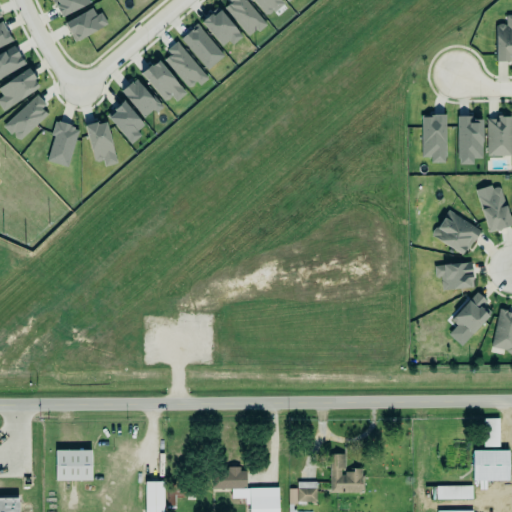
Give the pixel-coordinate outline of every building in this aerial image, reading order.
[(93,3),(91,0),(52,0),(59,17),(93,3)] [(244,0),(227,0),(228,1),(221,7),(245,35),(254,28),(256,31),(265,24),(244,0)] [(282,0),(285,3),(273,13),(270,10),(265,14),(253,0),(282,0)] [(219,7),(238,31),(238,33),(240,36),(230,45),(226,40),(220,45),(200,20),(203,15),(207,13),(211,10),(213,12),(219,7)] [(96,15),(91,8),(63,23),(74,43),(107,24),(101,13),(96,15)] [(511,13),(505,13),(505,23),(494,23),(494,57),(509,57),(509,51),(511,51),(511,13)] [(0,22),(7,35),(9,34),(12,39),(2,46),(0,45),(0,22)] [(224,55),(196,24),(179,39),(208,70),(224,55)] [(162,57),(190,91),(206,77),(178,43),(162,57)] [(13,44),(24,63),(0,77),(0,50),(3,49),(4,49),(13,44)] [(158,57),(151,62),(148,62),(143,65),(140,72),(163,102),(170,96),(174,101),(185,92),(158,57)] [(0,93),(2,96),(0,97),(0,107),(3,112),(39,86),(27,68),(0,86),(0,93)] [(121,90),(142,119),(159,107),(137,78),(121,90)] [(49,113),(34,96),(3,125),(18,142),(49,113)] [(144,125),(123,102),(106,117),(131,144),(141,135),(137,131),(144,125)] [(419,114),(419,156),(429,156),(429,161),(442,161),(442,155),(444,155),(443,113),(431,113),(431,114),(419,114)] [(456,115),(455,157),(458,157),(458,162),(471,162),(471,157),(480,158),(481,118),(471,118),(471,113),(464,113),(456,115)] [(485,155),(510,155),(510,114),(496,114),(496,117),(485,117),(485,155)] [(105,120),(84,126),(93,162),(102,160),(104,166),(116,163),(105,120)] [(68,167),(77,127),(55,122),(46,162),(68,167)] [(475,196),(482,194),(483,195),(490,193),(489,190),(490,188),(493,186),(495,186),(498,187),(510,224),(493,230),(493,229),(487,231),(475,196)] [(446,209),(478,230),(471,240),(470,240),(464,249),(463,248),(459,253),(430,235),(430,232),(431,229),(433,227),(435,226),(446,209)] [(473,287),(470,262),(433,266),(434,277),(440,277),(442,290),(473,287)] [(474,291),(485,300),(479,306),(481,308),(480,309),(486,315),(459,345),(446,333),(454,324),(449,318),(474,291)] [(511,310),(498,307),(489,346),(506,349),(505,352),(511,354),(511,310)] [(499,446),(499,418),(482,419),(482,446),(499,446)] [(90,481),(91,450),(55,450),(55,480),(90,481)] [(508,451),(472,450),(472,481),(508,481),(508,451)] [(327,453),(342,453),(342,467),(339,468),(339,474),(343,474),(342,470),(351,471),(351,468),(359,468),(359,475),(361,475),(361,492),(328,492),(327,453)] [(163,511),(163,482),(145,482),(144,511),(163,511)] [(316,482),(296,482),(296,488),(288,488),(288,502),(316,503),(316,482)] [(174,505),(175,496),(183,496),(183,484),(167,484),(166,505),(174,505)] [(246,511),(246,487),(275,486),(275,511),(246,511)] [(472,499),(471,486),(435,487),(436,499),(472,499)] [(0,511),(17,511),(18,498),(0,498),(0,511)]
